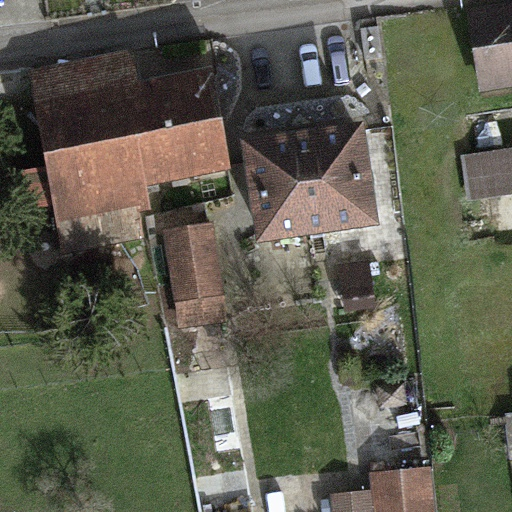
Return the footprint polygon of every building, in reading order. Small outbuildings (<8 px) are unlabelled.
[(511,16),(477,21),(485,93),(511,89),(511,16)] [(123,72),(38,87),(67,258),(153,243),(145,195),(225,182),(209,94),(130,108),(123,72)] [(370,152),(259,161),(269,285),(304,282),(302,255),(378,249),(370,152)] [(213,246),(168,252),(179,336),(224,331),(213,246)] [(429,511),(429,487),(374,489),(374,511),(429,511)]
